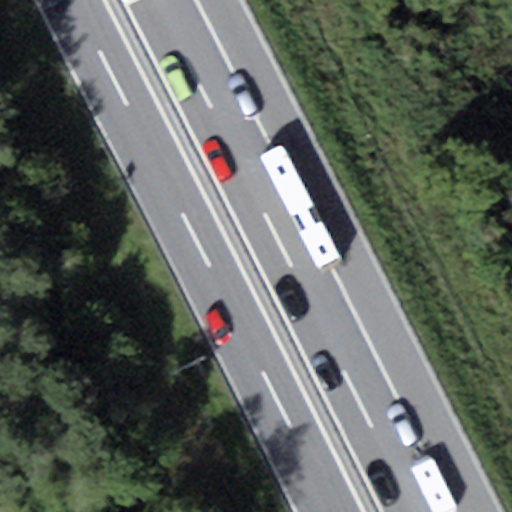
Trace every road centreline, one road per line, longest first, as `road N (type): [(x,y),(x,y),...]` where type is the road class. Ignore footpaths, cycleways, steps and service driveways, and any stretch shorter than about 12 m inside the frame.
road 1 (trunk): [(64,0),(324,511)]
road 2 (trunk): [(429,511),(173,0)]
